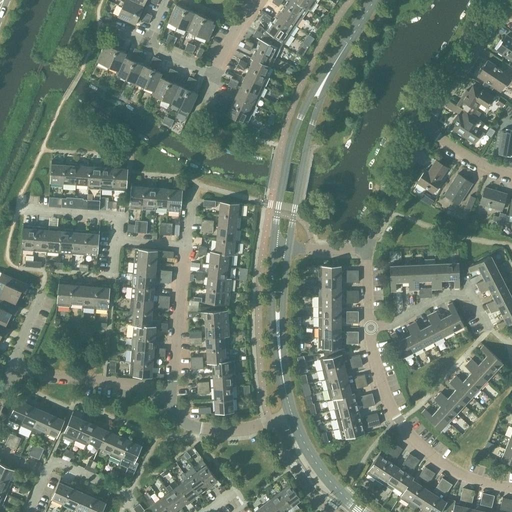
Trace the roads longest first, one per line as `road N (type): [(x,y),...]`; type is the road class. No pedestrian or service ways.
road 1 (residential): [(370,330),(390,408),(418,445),(469,479),(511,490)]
road 2 (tertiary): [(336,62),(301,114),(272,250)]
road 3 (tertiary): [(288,251),(314,118),(336,62)]
road 4 (residential): [(168,405),(185,247)]
road 5 (residential): [(18,373),(145,388),(168,405)]
road 6 (tertiary): [(272,250),(272,332),(288,402)]
road 7 (residential): [(424,128),(511,4)]
road 8 (tertiary): [(288,402),(288,251)]
road 9 (residential): [(370,330),(466,290),(488,331)]
road 10 (residential): [(365,251),(424,128)]
road 11 (residential): [(168,405),(202,430),(240,431),(291,414)]
road 12 (tertiary): [(291,414),(324,475),(361,511)]
